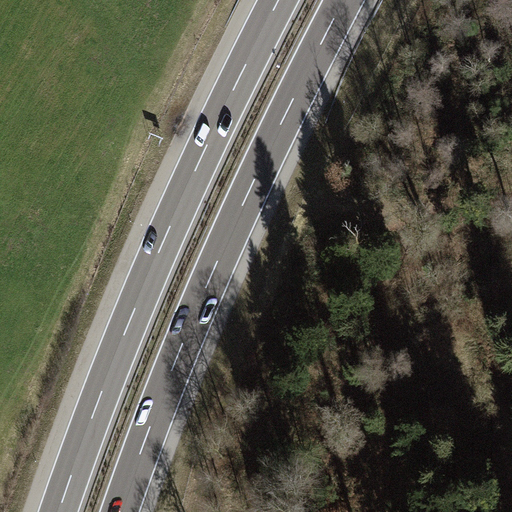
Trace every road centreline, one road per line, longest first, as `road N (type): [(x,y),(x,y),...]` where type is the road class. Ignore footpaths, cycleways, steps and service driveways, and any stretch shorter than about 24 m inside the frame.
road 1 (motorway): [(121,511),(209,282),(344,0)]
road 2 (motorway): [(279,0),(122,337),(59,511)]
road 3 (track): [(511,177),(422,207),(402,235),(511,433)]
